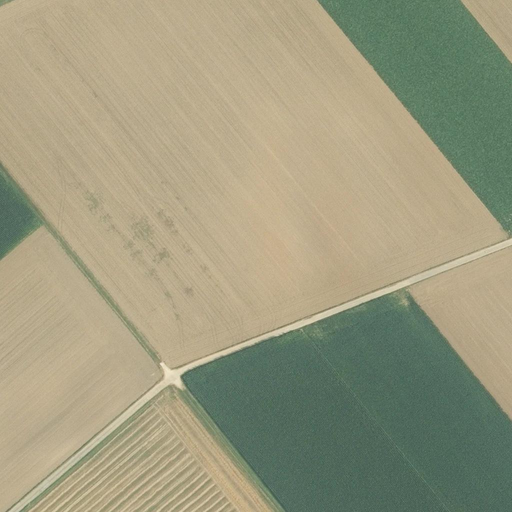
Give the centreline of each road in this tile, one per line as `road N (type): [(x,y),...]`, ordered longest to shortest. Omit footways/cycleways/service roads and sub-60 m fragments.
road 1 (track): [(511,241),(172,377)]
road 2 (track): [(0,162),(172,377)]
road 3 (track): [(172,377),(14,511)]
road 4 (track): [(282,511),(172,377)]
